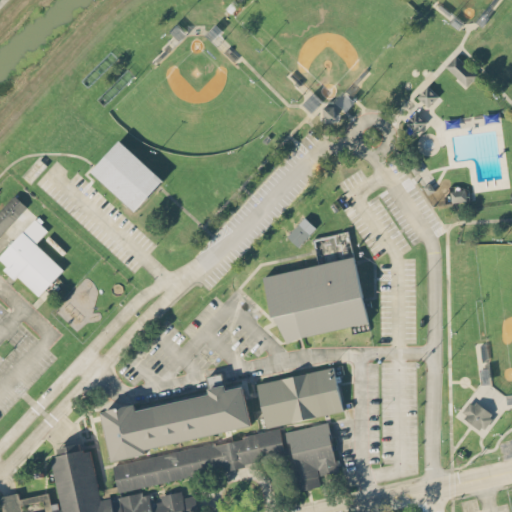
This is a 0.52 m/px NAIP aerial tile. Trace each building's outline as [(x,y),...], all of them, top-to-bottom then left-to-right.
[(467,86),(477,75),(455,55),(445,66),(467,86)] [(438,94),(426,85),(417,98),(429,107),(438,94)] [(303,102),(311,111),(322,101),(314,92),(303,102)] [(334,116),(334,106),(323,106),(324,117),(334,116)] [(427,121),(417,111),(405,122),(415,132),(427,121)] [(117,142),(162,182),(134,212),(89,172),(117,142)] [(24,175),(30,181),(42,170),(36,164),(24,175)] [(452,202),(467,199),(466,188),(450,190),(452,202)] [(0,209),(0,233),(27,206),(14,194),(0,209)] [(36,243),(49,229),(36,216),(0,254),(0,258),(6,265),(3,268),(14,279),(17,275),(39,295),(64,269),(36,243)] [(286,235),(298,246),(316,227),(304,216),(286,235)] [(368,323),(355,256),(266,274),(278,340),(368,323)] [(265,426),(343,412),(335,367),(257,381),(265,426)] [(111,460),(146,453),(145,446),(251,427),(244,386),(225,389),(222,373),(207,376),(210,395),(137,408),(136,403),(102,409),(111,460)] [(475,400),(472,403),(468,400),(461,410),(465,413),(462,416),(478,428),(480,425),(483,427),(491,417),(488,415),(491,412),(475,400)] [(288,457),(295,495),(337,469),(329,422),(285,430),(278,431),(112,462),(116,484),(99,494),(91,451),(80,448),(80,443),(58,447),(53,464),(47,490),(1,499),(3,511),(10,511),(46,506),(44,511),(198,511),(197,506),(288,457)]
